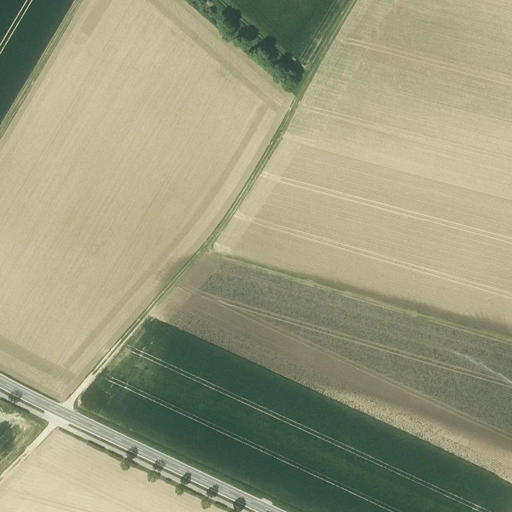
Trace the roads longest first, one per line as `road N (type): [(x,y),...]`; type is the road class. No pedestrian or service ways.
road 1 (track): [(354,0),(226,218),(0,479)]
road 2 (track): [(511,341),(202,250)]
road 3 (tertiary): [(264,511),(0,380)]
road 4 (track): [(78,0),(0,131)]
